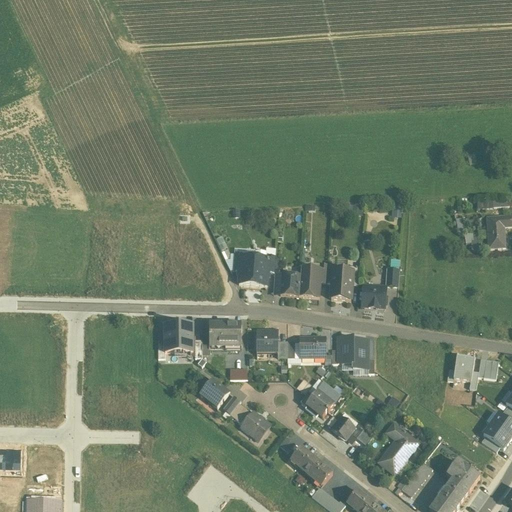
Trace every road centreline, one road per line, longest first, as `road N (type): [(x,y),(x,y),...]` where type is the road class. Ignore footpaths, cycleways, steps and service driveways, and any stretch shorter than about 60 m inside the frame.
road 1 (unclassified): [(511,349),(241,311),(74,307)]
road 2 (track): [(95,0),(200,207),(241,311)]
road 3 (residential): [(408,511),(269,404)]
road 4 (residential): [(74,307),(72,438)]
